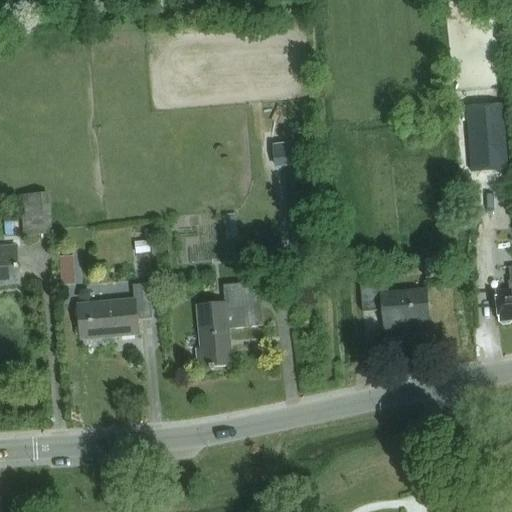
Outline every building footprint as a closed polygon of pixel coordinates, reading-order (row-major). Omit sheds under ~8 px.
[(306,142),(273,146),(275,160),(307,156),(306,142)] [(296,260),(321,257),(311,175),(286,178),(296,260)] [(511,181),(491,183),(492,204),(511,202),(511,181)] [(49,195),(21,197),(24,239),(53,236),(49,195)] [(465,217),(458,218),(458,226),(459,230),(467,229),(471,229),(470,217),(465,217)] [(0,286),(19,285),(16,247),(0,248),(0,286)] [(60,258),(60,286),(75,286),(75,258),(60,258)] [(424,259),(426,279),(444,278),(443,258),(424,259)] [(510,291),(495,292),(499,323),(511,321),(511,269),(509,269),(511,282),(509,282),(510,291)] [(197,351),(199,370),(232,367),(229,331),(263,327),(259,284),(224,287),(225,305),(198,307),(202,350),(197,351)] [(382,312),(384,331),(403,329),(403,326),(430,323),(427,291),(389,295),(388,285),(361,287),(363,314),(382,312)] [(78,307),(81,341),(139,336),(138,321),(152,320),(149,286),(134,287),(135,302),(78,307)]
